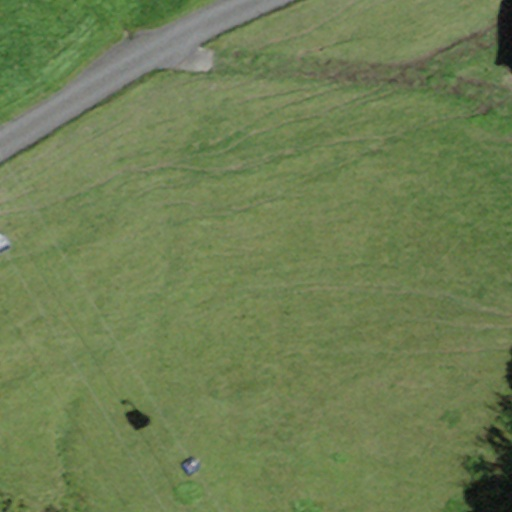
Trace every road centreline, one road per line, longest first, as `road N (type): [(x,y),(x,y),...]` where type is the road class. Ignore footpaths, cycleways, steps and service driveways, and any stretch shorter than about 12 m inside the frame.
road 1 (track): [(493,77),(146,53)]
road 2 (unclassified): [(258,0),(146,53),(0,146)]
